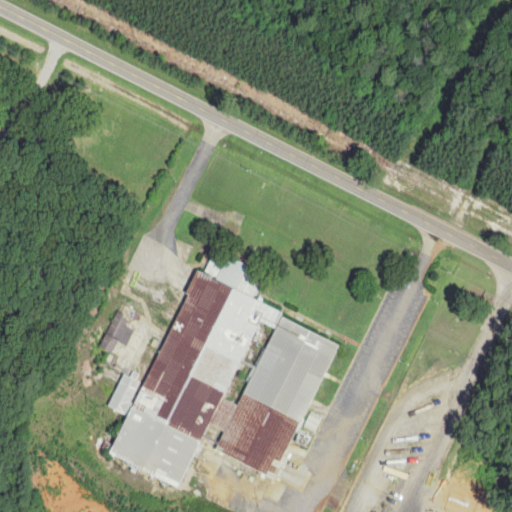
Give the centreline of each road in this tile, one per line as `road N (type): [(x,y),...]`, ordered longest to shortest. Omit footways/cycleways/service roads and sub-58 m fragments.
road 1 (primary): [(511,266),(0,10)]
road 2 (residential): [(511,39),(448,234)]
